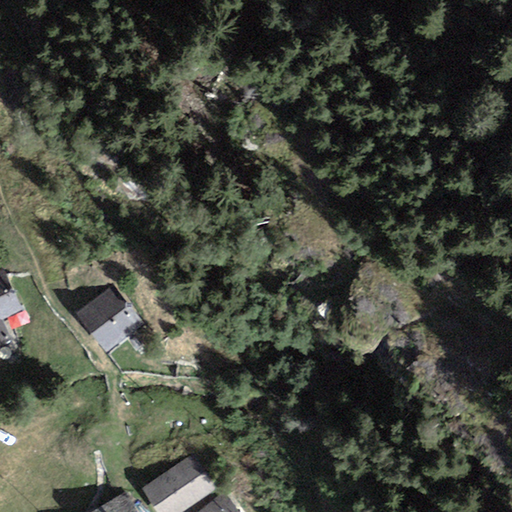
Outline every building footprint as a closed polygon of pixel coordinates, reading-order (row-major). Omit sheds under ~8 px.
[(0,314),(20,306),(2,266),(0,266),(0,344),(9,340),(0,319),(0,314)] [(142,326),(111,287),(82,310),(112,349),(142,326)] [(184,511),(220,492),(202,459),(155,485),(170,511),(184,511)] [(135,511),(129,497),(95,511),(135,511)] [(236,511),(225,500),(213,511),(236,511)]
